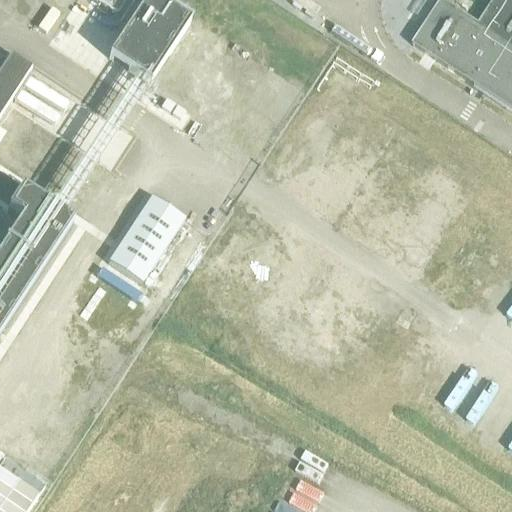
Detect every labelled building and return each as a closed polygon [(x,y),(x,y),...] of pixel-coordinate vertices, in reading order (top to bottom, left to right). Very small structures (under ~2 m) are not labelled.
[(148,88),(191,23),(156,0),(94,0),(92,4),(129,28),(108,61),(148,88)] [(511,0),(497,0),(480,27),(442,2),(413,47),(511,112),(511,0)] [(0,336),(70,229),(0,182),(0,119),(30,73),(10,61),(0,75),(0,209),(23,224),(0,257),(0,336)] [(142,288),(184,222),(150,201),(107,265),(142,288)] [(432,346),(432,355),(455,355),(455,346),(432,346)] [(446,389),(433,409),(445,417),(458,397),(446,389)] [(511,470),(511,449),(502,464),(511,470)]
